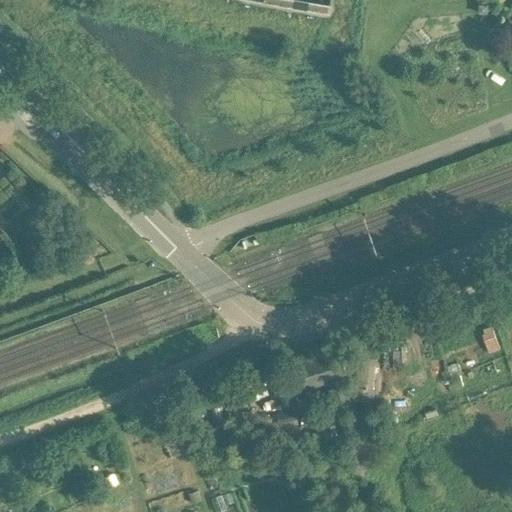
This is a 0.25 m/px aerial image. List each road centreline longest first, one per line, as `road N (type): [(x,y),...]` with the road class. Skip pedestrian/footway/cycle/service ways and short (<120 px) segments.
road 1 (residential): [(176,247),(511,118)]
road 2 (tertiary): [(220,290),(259,316),(307,318),(511,242)]
road 3 (track): [(259,316),(221,353),(0,444)]
road 4 (tertiary): [(176,247),(0,66)]
